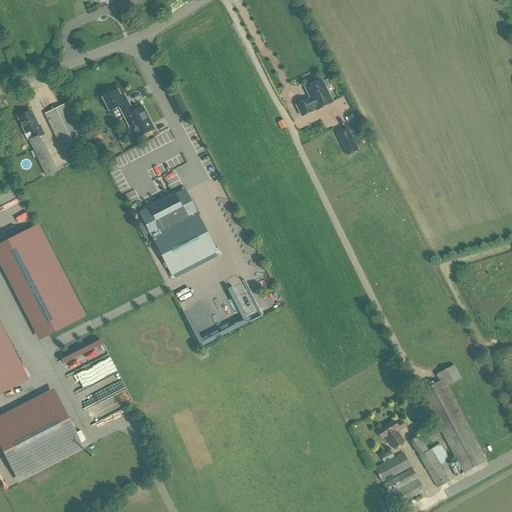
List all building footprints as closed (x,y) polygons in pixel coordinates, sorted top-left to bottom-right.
[(312,98),(297,105),(303,116),(317,109),(317,110),(333,102),(322,80),(306,88),(312,98)] [(117,90),(103,97),(110,111),(120,106),(136,138),(154,128),(143,107),(133,112),(124,95),(121,97),(117,90)] [(178,93),(169,97),(178,116),(187,112),(178,93)] [(67,102),(45,113),(62,151),(85,140),(67,102)] [(31,112),(19,118),(27,134),(31,131),(35,138),(30,140),(47,176),(57,172),(40,136),(44,134),(40,126),(39,127),(31,112)] [(350,119),(353,126),(361,123),(358,116),(350,119)] [(284,120),(278,122),(282,130),(288,127),(284,120)] [(313,127),(316,138),(331,133),(328,122),(313,127)] [(356,144),(348,128),(337,133),(345,149),(356,144)] [(102,138),(97,129),(90,132),(95,142),(102,138)] [(186,191),(141,214),(172,275),(217,252),(186,191)] [(36,228),(0,246),(19,282),(54,263),(36,228)] [(182,296),(188,304),(198,297),(192,289),(182,296)] [(262,319),(274,315),(271,308),(260,313),(262,319)] [(0,393),(26,380),(0,329),(0,393)] [(27,334),(21,339),(26,345),(32,340),(27,334)] [(203,338),(207,346),(213,343),(208,335),(203,338)] [(83,349),(71,354),(74,360),(85,356),(83,349)] [(441,381),(421,391),(460,465),(453,469),(457,477),(488,461),(448,385),(462,378),(455,365),(437,374),(441,381)] [(79,442),(65,417),(3,449),(16,475),(79,442)] [(394,421),(377,431),(382,440),(386,437),(393,449),(403,442),(396,430),(399,428),(400,431),(405,427),(402,422),(397,425),(394,421)] [(412,440),(412,444),(419,456),(418,456),(437,488),(447,482),(438,467),(449,461),(439,443),(422,454),(428,449),(424,443),(428,441),(430,444),(438,440),(431,428),(423,432),(425,436),(421,439),(418,435),(412,440)] [(390,451),(381,456),(384,463),(394,458),(390,451)] [(402,454),(376,468),(390,495),(385,498),(393,511),(426,492),(418,479),(405,454),(402,454)]
